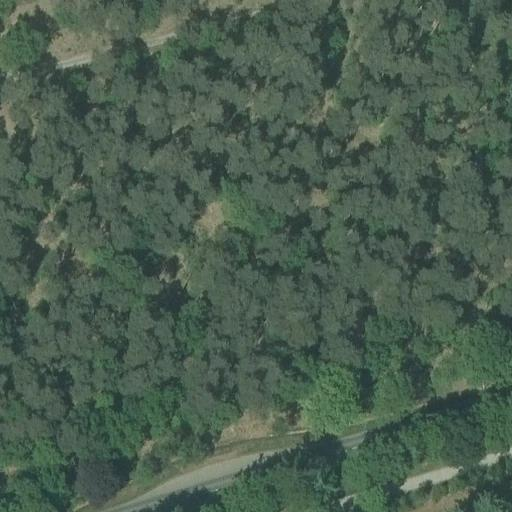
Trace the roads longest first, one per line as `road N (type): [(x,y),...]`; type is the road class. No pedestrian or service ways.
road 1 (secondary): [(147,511),(511,400)]
road 2 (track): [(318,0),(0,86)]
